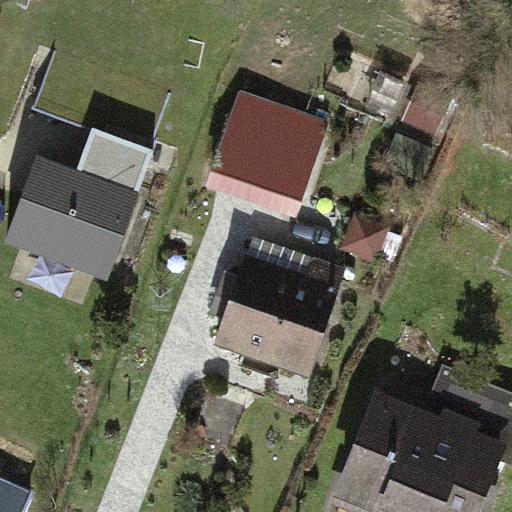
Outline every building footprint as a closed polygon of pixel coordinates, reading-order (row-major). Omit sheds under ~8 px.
[(316,119),(227,89),(194,184),(283,215),(316,119)] [(128,186),(18,148),(0,199),(0,252),(93,285),(128,186)] [(375,261),(389,226),(358,214),(345,249),(375,261)] [(336,262),(239,229),(200,344),(297,377),(336,262)] [(409,402),(358,381),(311,499),(332,508),(330,511),(483,511),(511,440),(511,392),(427,359),(409,402)]
